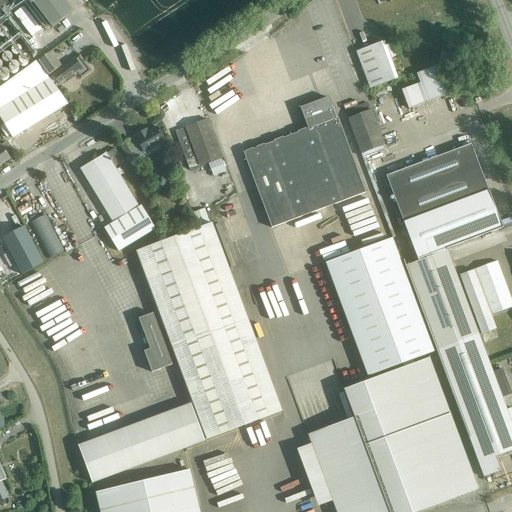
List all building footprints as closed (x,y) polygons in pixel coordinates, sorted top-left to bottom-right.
[(30,0),(39,11),(43,17),(48,23),(51,27),(52,28),(63,20),(72,13),(62,0),(30,0)] [(13,41),(13,40),(12,40),(11,39),(10,39),(9,38),(8,39),(7,39),(6,39),(5,40),(5,41),(4,41),(4,42),(4,43),(4,44),(4,45),(5,46),(5,47),(6,47),(7,48),(8,48),(9,48),(10,48),(11,48),(12,48),(12,47),(13,47),(13,46),(14,45),(14,44),(14,43),(13,42),(13,41)] [(369,89),(396,79),(383,42),(355,52),(369,89)] [(20,50),(19,49),(18,48),(17,48),(16,48),(15,48),(14,48),(13,49),(12,50),(11,51),(11,52),(11,53),(12,54),(12,55),(13,56),(14,57),(15,57),(16,57),(17,57),(18,57),(19,56),(20,56),(20,55),(21,54),(21,53),(21,52),(21,51),(20,50)] [(38,62),(48,77),(61,67),(50,53),(38,62)] [(79,54),(52,74),(60,84),(64,81),(65,82),(76,74),(80,81),(92,72),(79,54)] [(10,57),(9,57),(8,56),(7,55),(6,55),(5,55),(4,55),(4,56),(3,56),(2,57),(2,58),(1,59),(1,60),(2,61),(2,62),(3,63),(4,63),(4,64),(5,64),(6,64),(7,64),(8,64),(8,63),(9,63),(10,62),(10,61),(10,60),(10,59),(10,58),(10,57)] [(26,59),(26,58),(25,57),(24,57),(23,57),(22,57),(21,57),(20,57),(19,58),(18,59),(18,60),(18,61),(18,62),(18,63),(19,64),(19,65),(20,65),(21,66),(22,66),(23,66),(24,66),(25,65),(26,64),(27,63),(27,62),(27,61),(27,60),(27,59),(26,59)] [(66,103),(34,61),(0,86),(0,118),(4,125),(10,135),(11,136),(66,103)] [(17,65),(16,65),(16,64),(15,64),(14,63),(13,63),(12,63),(11,64),(10,64),(9,65),(8,66),(8,67),(8,68),(8,69),(8,70),(9,71),(10,71),(10,72),(11,72),(12,72),(13,72),(14,72),(15,72),(16,71),(16,70),(17,70),(17,69),(17,68),(17,67),(17,66),(17,65)] [(446,95),(435,67),(426,71),(437,99),(446,95)] [(8,73),(7,72),(6,71),(5,71),(4,71),(3,71),(2,71),(1,71),(1,72),(0,72),(0,78),(0,79),(1,79),(2,79),(2,80),(3,80),(4,80),(5,80),(6,79),(7,78),(8,77),(8,76),(8,75),(8,74),(8,73)] [(406,106),(423,102),(418,82),(401,86),(406,106)] [(336,120),(334,120),(326,99),(299,109),(307,131),(244,154),(271,228),(364,194),(336,120)] [(384,99),(374,101),(377,113),(387,111),(384,99)] [(367,103),(347,110),(349,115),(369,107),(367,103)] [(361,155),(384,146),(371,111),(348,120),(361,155)] [(288,118),(276,122),(280,133),(292,129),(288,118)] [(188,168),(220,157),(206,119),(174,131),(188,168)] [(4,125),(0,128),(7,138),(10,135),(4,125)] [(142,162),(139,156),(164,140),(155,126),(147,131),(145,129),(133,136),(134,138),(129,141),(128,139),(119,145),(130,162),(133,168),(142,162)] [(386,176),(403,220),(416,256),(413,257),(415,262),(405,266),(405,267),(436,351),(437,351),(484,478),(500,472),(495,458),(511,451),(511,425),(502,398),(511,395),(502,369),(492,373),(489,363),(478,335),(479,335),(452,264),(447,249),(503,228),(492,201),(471,145),(470,140),(457,145),(458,150),(405,169),(386,176)] [(123,162),(114,148),(79,169),(111,222),(102,227),(116,251),(153,229),(139,205),(137,207),(114,167),(123,162)] [(181,173),(168,179),(173,189),(185,183),(181,173)] [(190,211),(193,221),(202,218),(199,208),(190,211)] [(206,438),(280,411),(210,223),(136,251),(206,438)] [(25,228),(4,239),(23,275),(44,263),(25,228)] [(325,263),(367,376),(434,351),(391,238),(325,263)] [(133,255),(129,257),(135,273),(140,272),(133,255)] [(498,329),(493,316),(511,308),(511,304),(496,263),(459,277),(476,322),(481,335),(498,329)] [(322,280),(315,284),(319,294),(327,291),(322,280)] [(152,373),(172,365),(153,313),(139,319),(150,349),(144,352),(152,373)] [(416,511),(478,489),(429,358),(344,390),(354,418),(308,435),(336,511),(416,511)] [(340,380),(345,378),(340,367),(335,369),(340,380)] [(191,403),(78,444),(92,482),(205,440),(191,403)] [(199,511),(190,470),(96,493),(100,511),(199,511)]
